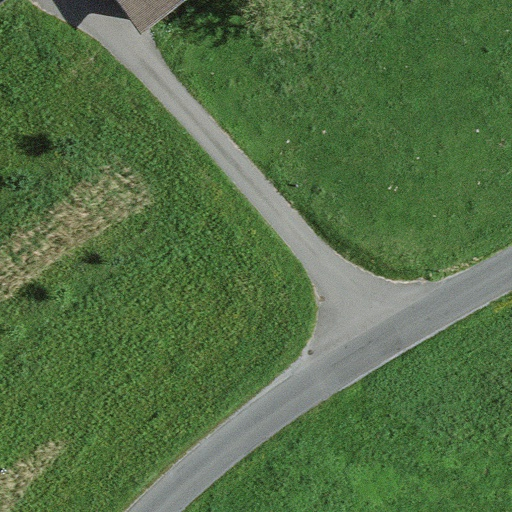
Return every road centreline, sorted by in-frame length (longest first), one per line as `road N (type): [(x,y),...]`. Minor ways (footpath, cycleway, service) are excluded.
road 1 (unknown): [(85,0),(218,132),(390,348)]
road 2 (residential): [(174,511),(277,415),(511,276)]
